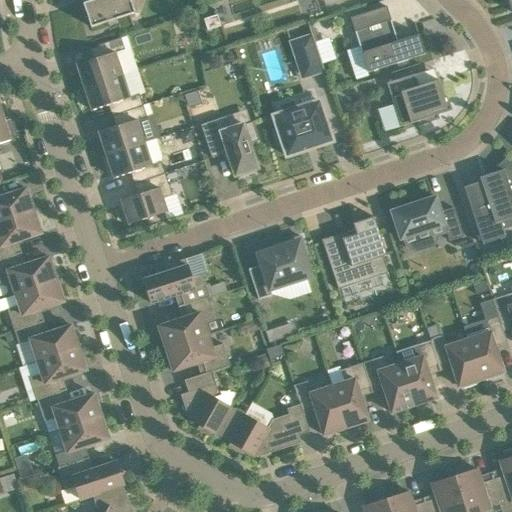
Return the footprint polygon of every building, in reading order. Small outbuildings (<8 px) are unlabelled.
[(91,28),(135,14),(130,0),(86,0),(87,2),(83,4),(91,28)] [(386,7),(359,16),(351,18),(368,73),(425,55),(419,35),(398,42),(386,7)] [(218,15),(203,20),(207,31),(221,27),(218,15)] [(313,35),(290,42),(295,58),(300,56),(307,78),(325,72),(313,35)] [(125,51),(121,39),(96,47),(100,58),(77,66),(85,88),(122,76),(115,54),(125,51)] [(387,84),(401,127),(434,117),(433,112),(447,108),(438,80),(419,87),(415,75),(387,84)] [(114,104),(118,115),(143,107),(140,95),(130,98),(122,76),(85,88),(92,111),(114,104)] [(185,96),(189,109),(197,106),(200,100),(197,91),(185,96)] [(318,146),(332,142),(319,102),(299,108),(297,105),(294,103),(290,101),(286,102),(282,104),(280,107),(279,111),(279,115),(274,117),(278,130),(276,130),(275,134),(275,138),(277,142),(281,144),(283,144),(287,157),(305,151),(305,153),(319,149),(318,146)] [(5,122),(0,107),(0,185),(3,185),(1,179),(2,179),(0,172),(0,144),(19,138),(13,119),(5,122)] [(99,133),(107,156),(145,144),(137,122),(147,118),(143,107),(118,115),(122,126),(99,133)] [(259,141),(253,123),(243,126),(243,125),(230,129),(226,117),(201,126),(212,159),(227,154),(235,177),(240,176),(241,179),(255,175),(253,171),(258,169),(250,144),(259,141)] [(190,130),(180,134),(183,145),(194,141),(190,130)] [(136,172),(140,183),(166,174),(162,163),(152,166),(145,144),(107,156),(114,179),(136,172)] [(511,164),(506,158),(496,169),(479,175),(480,178),(467,182),(469,186),(464,188),(483,244),(506,237),(498,213),(511,207),(511,164)] [(140,183),(144,194),(121,201),(129,225),(146,220),(149,227),(167,221),(165,214),(167,213),(163,199),(173,196),(166,174),(140,183)] [(0,223),(34,212),(27,189),(0,198),(0,223)] [(392,212),(401,240),(444,225),(450,241),(463,237),(454,208),(441,212),(436,197),(392,212)] [(0,223),(0,261),(16,256),(12,244),(42,234),(34,212),(0,223)] [(322,240),(338,290),(389,273),(383,257),(387,255),(374,217),(353,224),(357,235),(349,237),(347,232),(322,240)] [(302,237),(282,243),(283,247),(259,255),(262,266),(249,270),(259,300),(272,295),(270,290),(311,276),(304,256),(308,255),(302,237)] [(16,256),(0,261),(0,285),(11,282),(15,294),(57,280),(49,258),(20,268),(16,256)] [(168,273),(143,281),(151,304),(180,295),(184,306),(208,299),(208,300),(210,299),(202,277),(192,280),(186,260),(166,267),(168,273)] [(64,303),(57,280),(15,294),(19,306),(7,310),(14,332),(38,324),(34,312),(64,303)] [(476,295),(488,291),(484,281),(473,285),(476,295)] [(511,294),(493,300),(498,318),(501,327),(511,323),(511,294)] [(188,318),(159,328),(166,350),(207,336),(203,324),(215,320),(208,300),(208,299),(184,306),(188,318)] [(507,344),(501,327),(498,318),(486,322),(490,333),(468,341),(481,381),(485,380),(486,383),(502,378),(501,375),(503,374),(495,348),(507,344)] [(260,330),(256,321),(247,324),(250,334),(260,330)] [(72,326),(42,336),(38,325),(38,324),(14,332),(19,345),(30,341),(37,363),(79,349),(72,326)] [(430,340),(443,336),(439,324),(426,328),(430,340)] [(269,343),(280,340),(277,329),(266,332),(266,333),(269,343)] [(16,341),(14,334),(6,336),(8,343),(16,341)] [(230,367),(223,345),(212,349),(207,336),(166,350),(173,372),(203,363),(206,374),(212,373),(230,367)] [(441,376),(442,375),(454,372),(459,388),(462,387),(463,391),(478,385),(477,382),(481,381),(468,341),(446,348),(443,336),(430,340),(431,341),(441,376)] [(437,400),(433,389),(430,379),(441,376),(431,341),(396,353),(400,364),(414,407),(437,400)] [(267,350),(270,360),(284,356),(281,346),(267,350)] [(86,371),(79,349),(37,363),(41,375),(30,379),(37,400),(61,393),(57,381),(86,371)] [(262,370),(270,368),(266,356),(258,359),(262,370)] [(382,385),(392,414),(414,407),(400,364),(388,368),(384,356),(362,364),(370,388),(382,385)] [(369,422),(359,392),(370,388),(362,364),(341,371),(345,382),(332,387),(346,429),(369,422)] [(192,419),(191,422),(200,427),(199,430),(211,438),(213,434),(230,444),(245,416),(214,398),(218,391),(212,373),(206,374),(185,382),(188,394),(181,396),(186,413),(189,414),(188,416),(192,419)] [(314,407),(324,437),(346,429),(332,387),(311,394),(307,382),(294,386),(300,405),(301,405),(303,411),(314,407)] [(60,431),(102,417),(94,395),(65,405),(61,393),(37,400),(44,422),(56,418),(60,431)] [(287,409),(288,415),(272,420),(268,429),(245,416),(230,444),(231,445),(230,448),(242,455),(244,452),(254,457),(255,454),(260,457),(261,455),(264,456),(300,444),(298,436),(310,433),(303,411),(301,405),(300,405),(287,409)] [(109,440),(102,417),(60,431),(67,452),(55,456),(59,468),(58,468),(58,469),(83,461),(80,450),(109,440)] [(511,511),(511,458),(500,462),(505,477),(493,481),(503,511),(511,511)] [(124,486),(117,463),(87,473),(83,461),(58,469),(65,491),(75,487),(80,500),(93,496),(123,486),(124,486)] [(503,511),(493,481),(482,485),(477,470),(454,477),(465,511),(503,511)] [(14,474),(6,477),(11,492),(19,489),(14,474)] [(465,511),(454,477),(432,485),(436,500),(425,503),(427,511),(465,511)] [(132,511),(129,500),(128,501),(123,486),(93,496),(97,509),(101,511),(132,511)] [(427,511),(425,503),(414,507),(409,492),(386,500),(389,511),(427,511)] [(389,511),(386,500),(363,507),(364,511),(389,511)]
